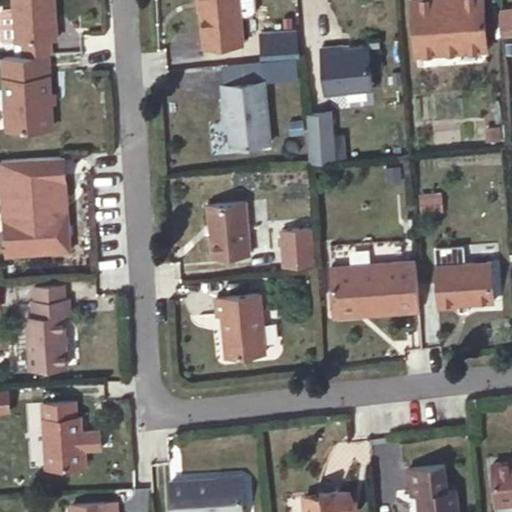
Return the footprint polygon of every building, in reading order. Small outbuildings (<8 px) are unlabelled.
[(54,0),(12,0),(16,41),(21,40),(51,38),(57,38),(54,0)] [(239,0),(200,0),(205,46),(243,43),(239,0)] [(483,0),(413,0),(416,51),(486,48),(483,0)] [(511,8),(501,9),(504,34),(511,33),(511,8)] [(290,33),(260,36),(262,52),(292,49),(290,33)] [(51,38),(21,40),(22,55),(45,54),(52,53),(51,38)] [(342,45),(321,47),(326,94),(373,89),(369,47),(343,49),(342,45)] [(22,55),(1,57),(6,129),(49,126),(48,96),(47,87),(45,54),(22,55)] [(263,60),(221,63),(223,83),(264,79),(263,60)] [(299,60),(287,61),(288,73),(300,72),(299,60)] [(264,79),(223,83),(227,120),(229,120),(231,146),(270,142),(264,79)] [(306,114),(309,163),(334,161),(331,112),(306,114)] [(63,156),(0,159),(2,184),(4,184),(6,219),(3,219),(5,247),(13,254),(38,253),(38,248),(62,246),(68,239),(67,224),(59,217),(57,183),(64,174),(63,156)] [(406,157),(391,158),(392,174),(407,173),(406,157)] [(59,217),(67,224),(64,174),(57,183),(59,217)] [(245,200),(207,204),(212,257),(250,253),(245,200)] [(282,229),(284,266),(314,264),(312,227),(282,229)] [(38,248),(38,253),(69,251),(68,239),(62,246),(38,248)] [(420,310),(417,260),(332,266),(335,306),(363,304),(364,314),(420,310)] [(492,261),(437,265),(440,308),(457,306),(457,304),(466,303),(495,301),(492,261)] [(28,316),(31,367),(68,365),(65,314),(71,314),(69,298),(66,298),(65,283),(35,285),(36,300),(33,301),(34,315),(28,316)] [(267,355),(263,295),(218,299),(220,316),(224,316),(228,358),(267,355)] [(466,303),(457,304),(457,306),(458,311),(466,310),(466,303)] [(335,306),(336,316),(364,314),(363,304),(335,306)] [(0,389),(0,413),(14,412),(11,388),(0,389)] [(76,400),(43,401),(47,467),(86,464),(85,444),(82,444),(81,415),(77,415),(76,400)] [(511,460),(493,463),(498,504),(511,502),(511,460)] [(446,463),(410,466),(412,493),(419,492),(420,511),(458,511),(456,488),(448,488),(446,463)] [(242,511),(241,475),(170,477),(171,511),(242,511)] [(349,492),(303,495),(304,511),(338,511),(338,510),(350,509),(349,492)] [(73,511),(105,511),(105,502),(73,504),(73,511)]
